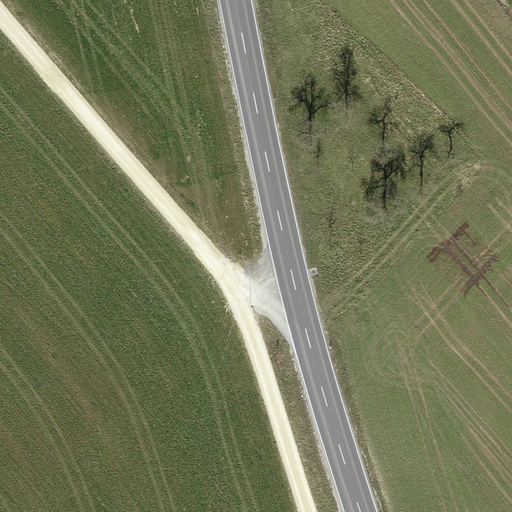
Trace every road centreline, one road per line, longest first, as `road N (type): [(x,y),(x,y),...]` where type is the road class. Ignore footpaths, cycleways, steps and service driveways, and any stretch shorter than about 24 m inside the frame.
road 1 (track): [(316,511),(251,281),(2,0)]
road 2 (primary): [(240,0),(298,272),(362,511)]
